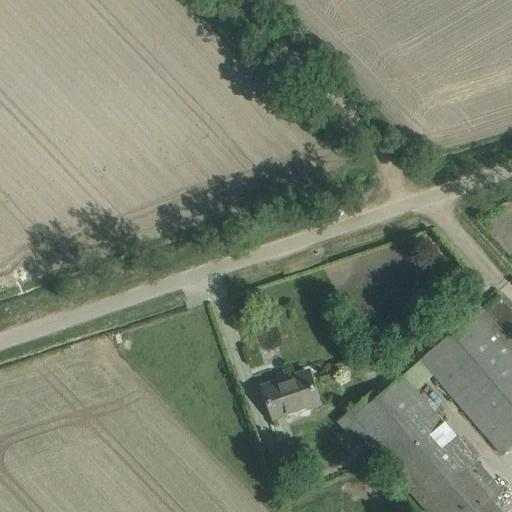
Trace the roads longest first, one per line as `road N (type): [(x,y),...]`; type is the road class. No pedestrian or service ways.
road 1 (unclassified): [(0,341),(511,169)]
road 2 (track): [(403,206),(375,146),(231,0)]
